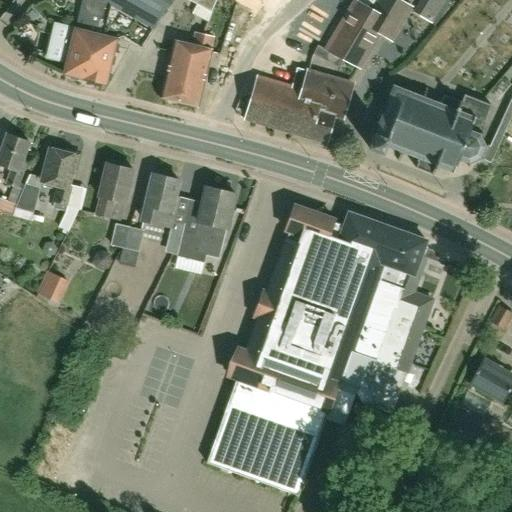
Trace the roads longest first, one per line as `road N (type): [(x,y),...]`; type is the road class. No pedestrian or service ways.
road 1 (primary): [(511,264),(386,200),(214,144)]
road 2 (primary): [(214,144),(43,101),(0,80)]
road 3 (residential): [(214,144),(239,67),(262,31),(303,0)]
